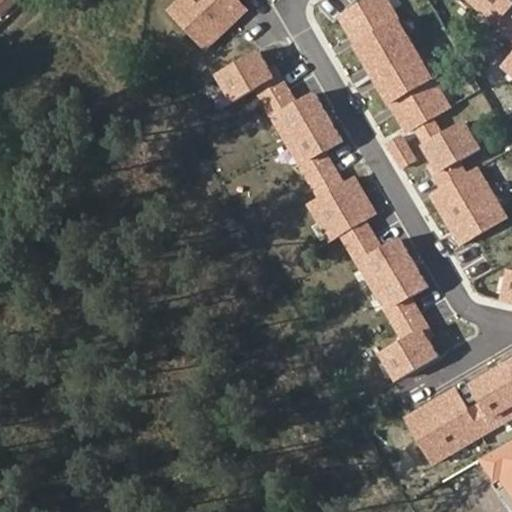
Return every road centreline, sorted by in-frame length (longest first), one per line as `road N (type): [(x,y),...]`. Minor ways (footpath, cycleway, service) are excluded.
road 1 (residential): [(308,0),(474,306),(511,316)]
road 2 (track): [(98,0),(0,92)]
